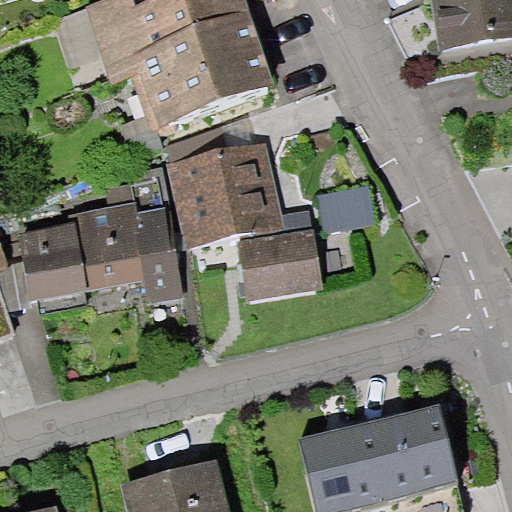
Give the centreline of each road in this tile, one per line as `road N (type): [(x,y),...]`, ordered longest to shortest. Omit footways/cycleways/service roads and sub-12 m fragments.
road 1 (residential): [(483,307),(0,446)]
road 2 (residential): [(483,307),(340,0)]
